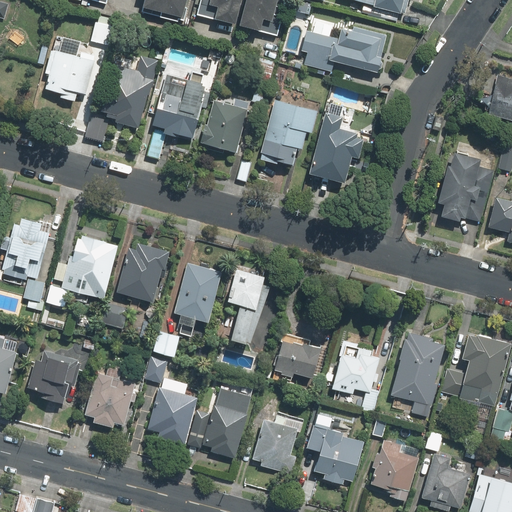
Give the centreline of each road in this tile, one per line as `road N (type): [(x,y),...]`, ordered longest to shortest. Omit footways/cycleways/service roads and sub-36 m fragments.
road 1 (residential): [(379,250),(0,149)]
road 2 (residential): [(379,250),(416,103),(484,0)]
road 3 (residential): [(0,450),(224,511)]
road 4 (residential): [(511,286),(379,250)]
